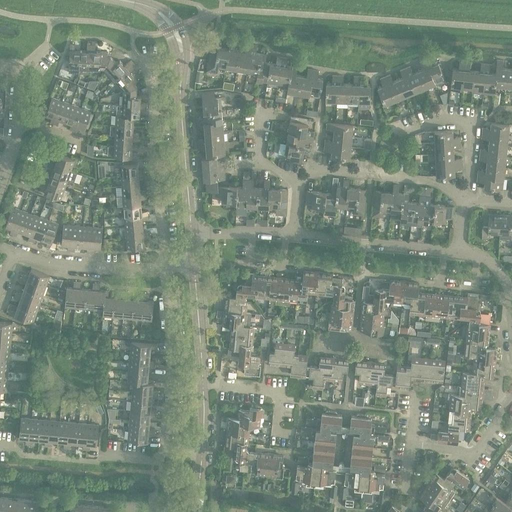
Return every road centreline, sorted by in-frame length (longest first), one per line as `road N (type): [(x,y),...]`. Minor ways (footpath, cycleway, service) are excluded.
road 1 (tertiary): [(191,235),(181,60)]
road 2 (residential): [(462,198),(436,184),(372,175),(320,170),(298,182)]
road 3 (residential): [(293,235),(457,254)]
road 4 (residential): [(164,269),(73,268),(12,250)]
road 5 (residential): [(462,198),(474,124),(444,116),(407,126)]
road 6 (residential): [(411,445),(478,449),(511,396)]
road 7 (residential): [(277,442),(280,392),(202,385)]
road 8 (tertiary): [(202,385),(193,265)]
